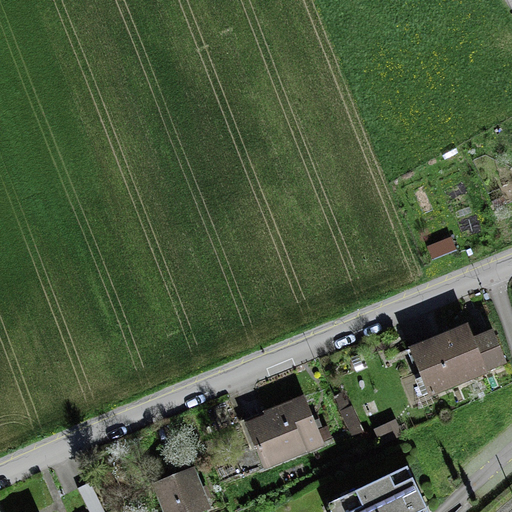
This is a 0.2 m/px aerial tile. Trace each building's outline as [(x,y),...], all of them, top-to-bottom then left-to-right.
[(479,314),(404,345),(425,394),(499,362),(479,314)] [(306,398),(245,425),(265,473),(327,446),(306,398)] [(397,424),(379,432),(385,445),(402,437),(397,424)] [(431,511),(408,466),(340,499),(346,511),(431,511)] [(199,470),(157,484),(166,511),(199,511),(212,508),(199,470)] [(92,480),(77,486),(88,511),(94,511),(104,508),(92,480)]
